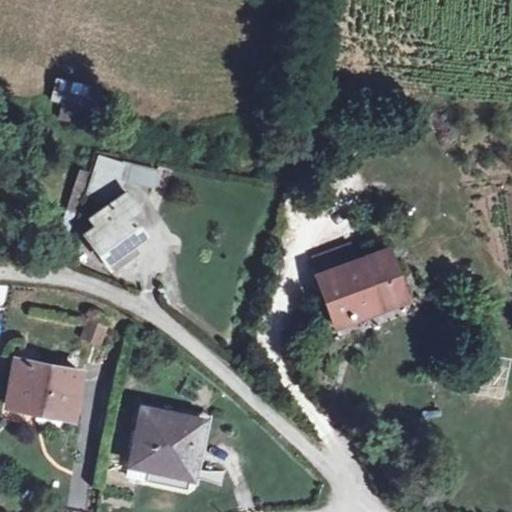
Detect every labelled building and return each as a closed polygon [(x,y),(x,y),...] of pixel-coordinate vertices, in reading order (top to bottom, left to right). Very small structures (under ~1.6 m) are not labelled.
[(50,102),(61,104),(58,117),(95,125),(103,87),(55,77),(50,102)] [(91,175),(113,180),(123,182),(127,170),(93,164),(91,175)] [(155,174),(127,170),(123,182),(122,188),(152,193),(155,174)] [(109,206),(113,180),(91,175),(85,209),(100,212),(109,206)] [(94,252),(108,269),(132,249),(146,238),(131,221),(136,215),(121,200),(91,225),(100,235),(87,245),(94,252)] [(142,261),(132,249),(108,269),(118,281),(142,261)] [(338,327),(361,320),(358,313),(409,295),(392,250),(319,274),(338,327)] [(412,303),(409,295),(358,313),(361,320),(412,303)] [(112,328),(88,320),(82,338),(106,346),(112,328)] [(79,383),(17,371),(8,414),(35,420),(37,413),(73,420),(79,383)] [(138,425),(127,478),(187,491),(198,437),(138,425)]
